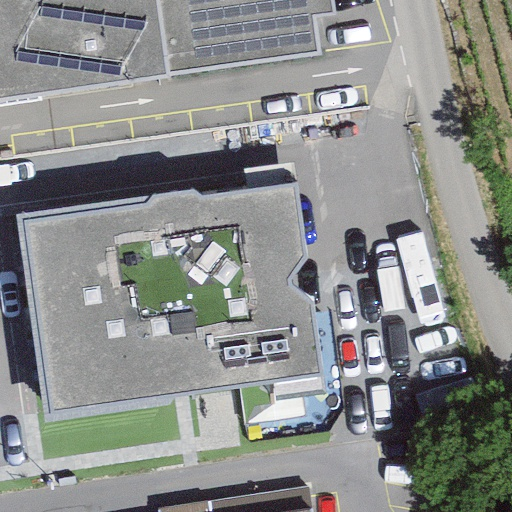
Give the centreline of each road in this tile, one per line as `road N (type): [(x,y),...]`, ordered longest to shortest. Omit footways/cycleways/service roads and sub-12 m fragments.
road 1 (unknown): [(0,504),(209,457),(279,451),(333,458),(367,477),(395,511)]
road 2 (unclassified): [(511,375),(419,0)]
